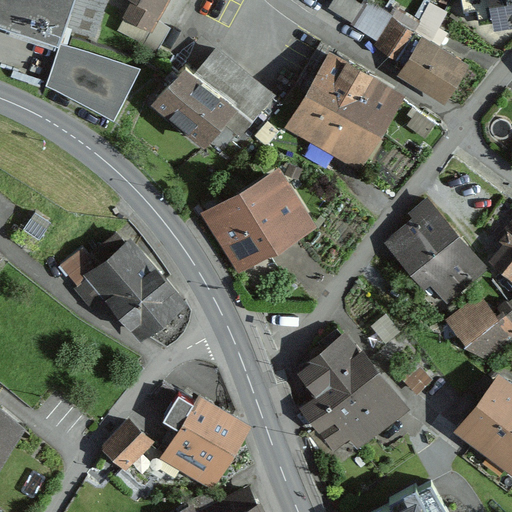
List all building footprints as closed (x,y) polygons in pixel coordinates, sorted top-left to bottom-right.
[(141,64),(68,41),(72,29),(95,36),(106,0),(0,0),(0,21),(10,25),(8,32),(56,48),(44,85),(114,119),(141,64)] [(146,26),(152,29),(166,0),(128,0),(122,14),(123,15),(117,28),(140,39),(146,26)] [(322,18),(327,9),(311,0),(308,0),(304,7),(322,18)] [(347,16),(350,18),(360,0),(330,0),(328,5),(347,16)] [(396,56),(417,19),(392,5),(390,8),(376,0),(360,0),(350,18),(349,20),(377,36),(373,42),(396,56)] [(448,9),(432,0),(428,0),(417,19),(396,56),(393,61),(400,65),(396,72),(445,100),(469,58),(442,42),(448,30),(439,25),(448,9)] [(511,0),(462,0),(463,7),(476,5),(478,19),(492,17),(493,24),(511,21),(511,0)] [(277,89),(215,41),(198,62),(185,52),(180,58),(150,97),(204,140),(207,137),(224,151),(236,135),(239,137),(243,132),(247,135),(260,118),(269,117),(271,115),(281,101),(273,94),(277,89)] [(329,47),(306,86),(381,129),(404,90),(329,47)] [(381,129),(306,86),(284,123),(284,125),(359,168),(381,129)] [(425,136),(436,120),(417,107),(406,122),(425,136)] [(279,128),(267,118),(255,134),(267,144),(279,128)] [(291,156),(286,168),(299,174),(304,162),(291,156)] [(286,168),(279,157),(199,208),(238,269),(318,218),(286,168)] [(452,230),(425,198),(410,210),(417,218),(389,242),(409,265),(452,230)] [(22,228),(38,239),(52,218),(36,207),(22,228)] [(511,215),(503,226),(505,228),(498,236),(502,240),(488,256),(511,275),(511,215)] [(123,235),(115,226),(88,249),(83,242),(59,262),(77,284),(74,286),(91,306),(104,295),(139,337),(187,297),(130,229),(123,235)] [(465,247),(452,230),(409,265),(414,271),(418,268),(427,280),(433,275),(465,247)] [(482,267),(465,247),(433,275),(449,293),(447,295),(448,296),(482,267)] [(446,316),(465,340),(499,312),(496,308),(480,288),(446,316)] [(491,358),(511,340),(511,304),(507,299),(505,297),(497,304),(499,306),(496,308),(499,312),(465,340),(464,341),(491,358)] [(401,328),(385,309),(370,321),(385,340),(401,328)] [(298,404),(317,428),(358,396),(344,377),(372,355),(362,342),(359,344),(345,325),(304,358),(305,360),(296,367),(315,391),(298,404)] [(358,396),(317,428),(334,448),(350,435),(358,445),(411,403),(372,355),(344,377),(358,396)] [(432,377),(411,355),(395,370),(416,391),(432,377)] [(511,373),(498,364),(452,425),(511,470),(511,373)] [(252,420),(198,388),(193,396),(178,387),(162,415),(177,424),(158,455),(212,487),(252,420)] [(0,452),(26,421),(0,398),(0,452)] [(155,435),(129,412),(102,441),(102,446),(125,467),(155,435)] [(450,511),(431,477),(419,484),(416,478),(386,495),(389,500),(366,511),(450,511)] [(255,492),(249,481),(197,508),(192,499),(167,511),(269,511),(258,491),(255,492)]
